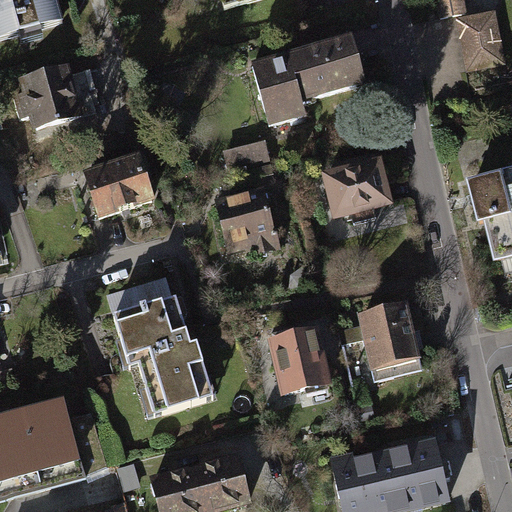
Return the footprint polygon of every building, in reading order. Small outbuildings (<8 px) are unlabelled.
[(51,0),(0,0),(0,36),(57,22),(51,0)] [(497,18),(459,25),(467,72),(506,65),(497,18)] [(352,39),(254,67),(273,132),(310,121),(305,104),(366,87),(352,39)] [(68,72),(18,81),(28,134),(78,125),(68,72)] [(230,153),(239,190),(274,181),(266,145),(230,153)] [(141,159),(83,180),(99,226),(157,206),(141,159)] [(382,164),(324,180),(338,230),(396,214),(382,164)] [(511,179),(469,189),(479,230),(490,227),(500,269),(511,266),(511,179)] [(264,194),(216,206),(229,257),(278,245),(264,194)] [(180,297),(111,318),(126,368),(138,364),(156,421),(223,401),(206,344),(195,347),(180,297)] [(409,308),(360,319),(373,376),(422,364),(409,308)] [(314,332),(271,341),(285,401),(327,391),(314,332)] [(69,401),(0,421),(0,470),(5,486),(87,461),(69,401)] [(437,442),(333,468),(344,511),(393,511),(450,498),(437,442)] [(241,457),(152,480),(159,511),(248,511),(255,510),(241,457)]
